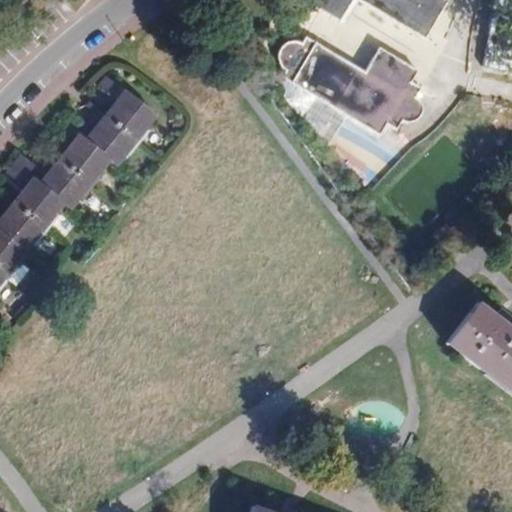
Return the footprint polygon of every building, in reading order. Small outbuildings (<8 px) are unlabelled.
[(446,12),(426,0),(312,0),(306,8),(339,30),(354,9),(421,52),(446,12)] [(370,74),(310,39),(307,46),(299,45),(290,48),(285,54),(283,61),(286,70),(292,73),(288,80),(384,134),(391,121),(400,126),(404,119),(414,124),(422,122),(426,116),(427,109),(425,102),(418,98),(423,91),(412,85),(419,72),(383,51),(370,74)] [(114,102),(121,94),(101,77),(94,86),(114,102)] [(121,94),(114,102),(105,113),(96,123),(87,134),(79,127),(66,143),(57,154),(49,164),(40,174),(26,191),(18,200),(11,209),(4,218),(0,222),(0,278),(62,205),(65,208),(105,161),(111,166),(151,119),(121,94)] [(66,143),(79,127),(68,118),(55,134),(66,143)] [(26,191),(40,174),(21,157),(6,175),(26,191)] [(365,168),(352,178),(362,191),(375,181),(365,168)] [(511,344),(494,331),(484,323),(462,308),(433,347),(511,405),(511,344)] [(491,313),(484,323),(494,331),(501,321),(496,317),(491,313)]
